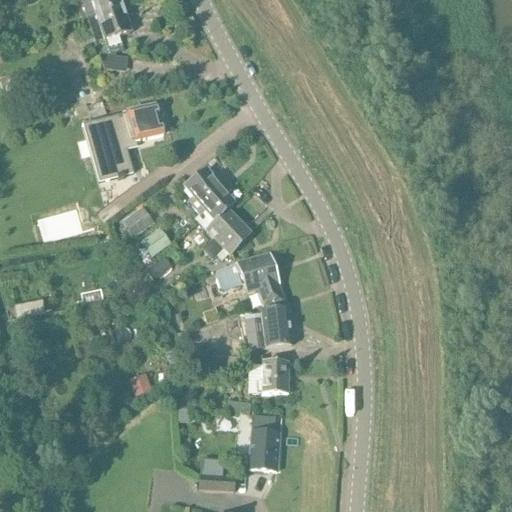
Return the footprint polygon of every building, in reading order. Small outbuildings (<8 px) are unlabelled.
[(79,0),(83,11),(87,22),(95,19),(123,10),(119,0),(79,0)] [(104,44),(120,39),(131,35),(123,10),(95,19),(104,44)] [(29,93),(24,74),(0,81),(6,100),(29,93)] [(85,107),(70,113),(74,124),(90,118),(91,121),(106,116),(104,112),(108,111),(105,103),(102,104),(102,103),(86,109),(85,107)] [(126,116),(83,128),(99,186),(133,176),(124,148),(134,145),(136,144),(150,140),(163,137),(154,108),(153,108),(145,110),(126,116)] [(198,215),(192,220),(195,223),(203,216),(211,226),(227,213),(234,205),(206,172),(183,192),(197,210),(195,211),(198,215)] [(154,227),(142,210),(121,225),(134,242),(154,227)] [(211,262),(215,258),(221,264),(228,257),(236,251),(250,237),(227,213),(211,226),(203,216),(195,223),(213,241),(201,251),(211,262)] [(45,245),(61,241),(54,217),(39,222),(45,245)] [(170,246),(159,231),(140,245),(151,262),(170,246)] [(186,240),(175,248),(181,256),(192,248),(186,240)] [(268,258),(249,264),(237,269),(213,279),(219,297),(241,290),(244,300),(257,296),(262,312),(282,305),(277,288),(268,258)] [(145,274),(154,285),(172,269),(163,259),(145,274)] [(215,311),(201,316),(205,328),(219,323),(215,311)] [(258,321),(253,322),(257,353),(291,349),(286,313),(257,317),(258,321)] [(184,365),(207,365),(208,365),(208,349),(184,349),(184,365)] [(207,365),(208,380),(217,380),(217,364),(208,365),(207,365)] [(258,397),(283,397),(287,397),(287,367),(258,367),(258,368),(249,368),(248,395),(258,395),(258,397)] [(144,377),(128,383),(134,400),(150,394),(144,377)] [(250,407),(227,405),(227,413),(234,414),(234,418),(245,419),(245,414),(250,415),(250,407)] [(251,435),(248,473),(276,475),(280,420),(252,418),(251,435)] [(199,493),(233,495),(234,481),(200,479),(199,493)]
